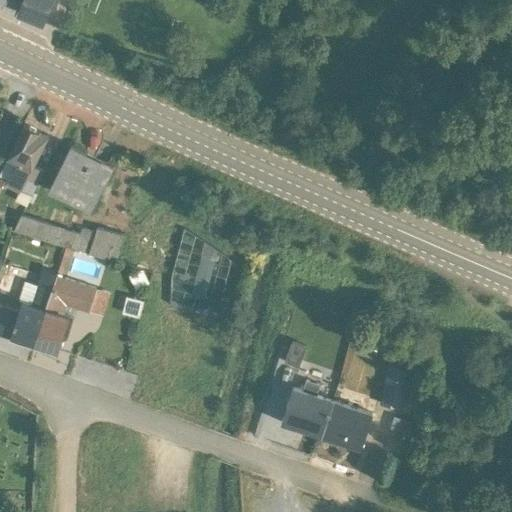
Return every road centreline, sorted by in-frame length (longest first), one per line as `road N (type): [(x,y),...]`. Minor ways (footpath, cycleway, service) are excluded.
road 1 (tertiary): [(0,41),(511,264)]
road 2 (residential): [(0,357),(416,511)]
road 3 (track): [(68,382),(61,511)]
